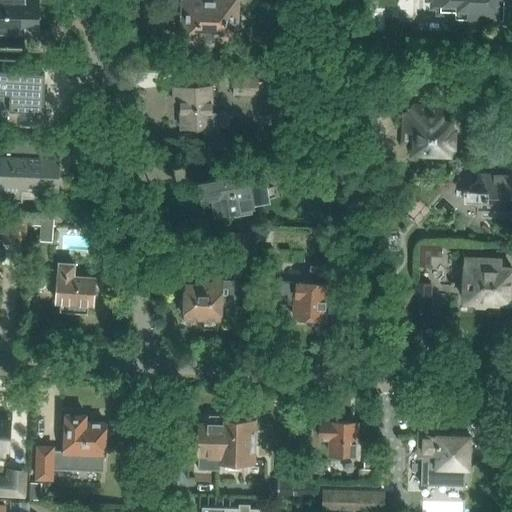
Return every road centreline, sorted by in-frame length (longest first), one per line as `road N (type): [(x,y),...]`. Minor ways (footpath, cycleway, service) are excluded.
road 1 (residential): [(511,375),(140,361)]
road 2 (residential): [(140,361),(90,0)]
road 3 (residential): [(146,511),(140,361)]
road 4 (residential): [(140,361),(0,353)]
